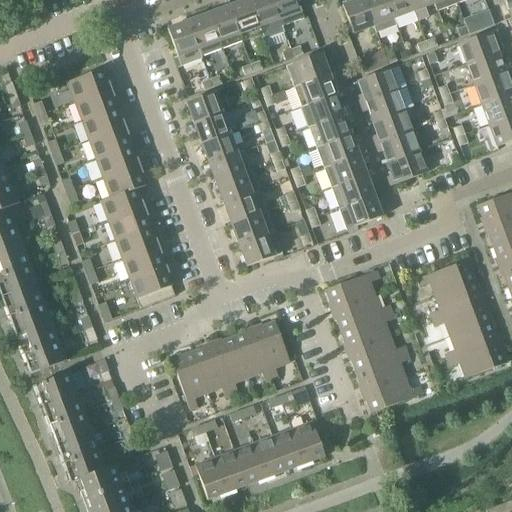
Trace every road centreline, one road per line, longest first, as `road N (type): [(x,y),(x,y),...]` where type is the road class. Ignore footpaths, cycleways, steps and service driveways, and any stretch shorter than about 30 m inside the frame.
road 1 (residential): [(216,299),(117,25)]
road 2 (residential): [(298,285),(427,233),(457,192),(511,172)]
road 3 (residential): [(342,404),(298,285)]
